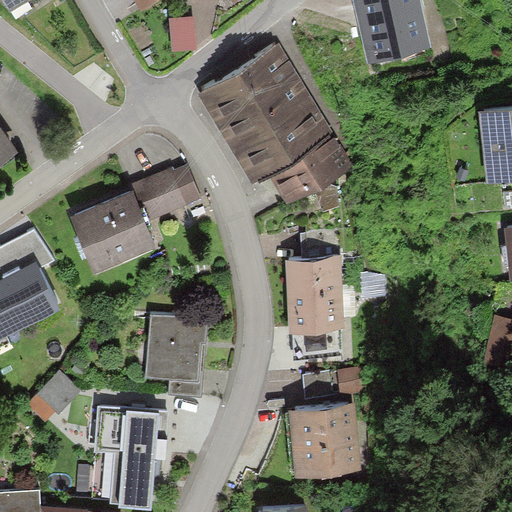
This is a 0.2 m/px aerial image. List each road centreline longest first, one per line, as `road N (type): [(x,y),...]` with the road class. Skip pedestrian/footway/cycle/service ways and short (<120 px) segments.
road 1 (residential): [(195,511),(238,410),(254,334),(250,249),(209,153),(157,92)]
road 2 (residential): [(0,205),(157,92)]
road 3 (residential): [(157,92),(283,0)]
